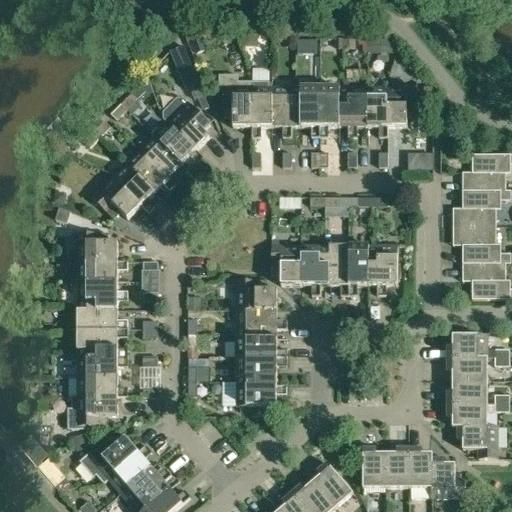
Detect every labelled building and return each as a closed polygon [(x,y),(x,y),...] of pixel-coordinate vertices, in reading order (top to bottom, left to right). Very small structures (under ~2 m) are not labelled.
[(316,41),(297,42),(297,56),(316,55),(316,41)] [(367,54),(381,54),(381,42),(367,42),(367,52),(367,54)] [(182,72),(193,97),(202,93),(191,68),(182,72)] [(252,130),(252,83),(238,83),(238,77),(219,77),(219,92),(223,91),(223,121),(233,121),(233,130),(252,130)] [(269,83),(252,83),(252,130),(252,140),(261,140),(261,130),(272,130),(272,90),(269,90),(269,83)] [(272,90),(272,130),(283,130),(283,140),(292,140),(292,130),(301,130),(301,109),(291,109),(291,90),(272,90)] [(320,90),(291,90),(291,109),(301,109),(301,130),(312,130),(312,140),(320,140),(320,90)] [(320,90),(320,140),(328,140),(328,130),(339,130),(339,109),(349,109),(349,90),(320,90)] [(357,130),(368,130),(368,90),(349,90),(349,109),(339,109),(339,130),(348,130),(348,140),(357,140),(357,130)] [(388,90),(368,90),(368,130),(379,130),(379,140),(388,140),(388,130),(388,90)] [(416,90),(388,90),(388,130),(407,130),(407,121),(416,121),(416,90)] [(127,99),(120,106),(127,113),(137,102),(131,96),(127,99)] [(164,122),(167,125),(196,154),(209,140),(202,133),(209,127),(183,100),(177,101),(163,115),(164,122)] [(127,113),(120,106),(110,116),(116,123),(127,113)] [(79,120),(67,108),(57,118),(69,130),(79,120)] [(93,134),(100,140),(110,129),(104,123),(93,134)] [(153,138),(182,168),(190,160),(196,167),(203,161),(196,154),(167,125),(153,138)] [(83,127),(75,135),(80,140),(88,132),(83,127)] [(100,140),(93,134),(83,144),(90,150),(100,140)] [(139,153),(175,188),(181,182),(174,175),(182,168),(153,138),(139,153)] [(175,188),(139,153),(126,166),(155,195),(162,187),(169,194),(175,188)] [(261,156),(252,155),(252,170),(261,170),(261,156)] [(292,155),(283,156),(283,170),(292,170),(292,155)] [(320,170),(320,155),(311,155),(311,170),(320,170)] [(320,155),(320,170),(328,170),(328,155),(320,155)] [(357,155),(348,155),(348,170),(357,170),(357,155)] [(379,155),(379,170),(388,170),(388,155),(379,155)] [(462,181),(462,197),(511,197),(511,195),(511,193),(506,193),(506,168),(511,167),(511,157),(472,158),(472,176),(475,176),(475,181),(462,181)] [(126,166),(112,180),(140,209),(147,216),(154,209),(147,202),(155,195),(126,166)] [(140,209),(112,180),(92,200),(114,222),(121,215),(127,222),(140,209)] [(511,203),(511,197),(462,197),(462,212),(466,212),(466,217),(453,217),(453,230),(496,230),(496,203),(511,203)] [(325,200),(310,200),(310,209),(325,209),(325,200)] [(339,200),(325,200),(325,209),(339,209),(339,200)] [(372,200),(358,200),(358,209),(372,209),(372,200)] [(387,200),(372,200),(372,209),(387,209),(387,200)] [(462,247),(462,263),(511,263),(511,256),(496,256),(496,230),(453,230),(453,243),(465,243),(465,247),(462,247)] [(77,264),(118,264),(118,245),(109,245),(109,235),(77,235),(77,264)] [(301,289),(301,248),(272,248),(272,279),(281,279),(281,289),(301,289)] [(320,248),(301,248),(301,289),(312,289),(312,299),(321,299),(321,289),(330,289),(330,268),(320,268),(320,248)] [(349,248),(320,248),(320,268),(330,268),(330,289),(341,289),(340,299),(349,299),(349,248)] [(378,268),(378,248),(349,248),(349,299),(357,299),(357,289),(368,289),(368,268),(378,268)] [(398,248),(378,248),(378,268),(368,268),(368,289),(377,289),(377,299),(386,299),(386,289),(397,289),(398,248)] [(511,266),(511,263),(462,263),(462,279),(475,279),(475,284),(472,284),(472,302),(511,302),(511,292),(505,292),(505,266),(511,266)] [(77,264),(77,283),(118,283),(118,273),(128,273),(128,264),(118,264),(77,264)] [(143,264),(143,273),(158,273),(158,264),(143,264)] [(77,283),(77,309),(118,309),(118,304),(128,303),(128,294),(118,294),(118,283),(77,283)] [(236,283),(236,313),(277,313),(277,293),(267,293),(267,283),(236,283)] [(143,295),(143,304),(158,304),(158,295),(143,295)] [(188,313),(201,313),(201,300),(188,300),(188,313)] [(77,309),(77,332),(128,333),(128,323),(118,323),(118,309),(77,309)] [(236,313),(236,332),(256,332),(256,341),(277,341),(277,332),(287,332),(287,323),(277,323),(277,313),(236,313)] [(188,322),(188,337),(197,337),(197,322),(188,322)] [(143,332),(158,332),(158,324),(143,324),(143,332)] [(128,341),(128,333),(77,332),(77,361),(97,361),(97,353),(118,353),(118,341),(128,341)] [(158,341),(158,332),(143,332),(143,341),(158,341)] [(236,332),(236,361),(287,361),(287,352),(277,352),(277,341),(256,341),(256,332),(236,332)] [(188,337),(188,352),(197,352),(197,337),(188,337)] [(446,348),(446,360),(487,360),(487,337),(452,337),(452,338),(457,338),(457,348),(453,348),(453,346),(452,346),(452,348),(446,348)] [(494,352),(494,361),(509,361),(509,352),(494,352)] [(77,380),(118,380),(118,370),(128,370),(128,361),(118,361),(118,353),(97,353),(97,361),(77,361),(77,380)] [(457,374),(457,385),(487,385),(487,360),(446,360),(446,374),(457,374)] [(143,361),(143,370),(158,370),(158,361),(143,361)] [(236,361),(236,389),(256,389),(256,380),(277,380),(277,369),(287,369),(287,361),(236,361)] [(509,361),(494,361),(494,369),(509,370),(509,361)] [(188,370),(188,385),(197,385),(197,370),(188,370)] [(118,400),(128,400),(128,391),(118,391),(118,380),(77,380),(77,400),(118,400)] [(277,389),(277,380),(256,380),(256,389),(236,389),(236,409),(277,409),(277,398),(287,398),(287,389),(277,389)] [(197,399),(197,385),(188,385),(188,399),(197,399)] [(487,407),(487,385),(457,385),(457,395),(446,395),(446,407),(487,407)] [(143,391),(143,400),(158,400),(158,391),(143,391)] [(495,398),(495,407),(509,407),(509,399),(495,398)] [(118,400),(77,400),(71,400),(71,411),(67,411),(67,432),(79,432),(79,429),(108,429),(108,419),(118,419),(118,400)] [(487,429),(487,407),(446,407),(446,420),(457,420),(457,429),(487,429)] [(509,416),(509,407),(495,407),(494,416),(509,416)] [(498,429),(487,429),(457,429),(457,443),(467,443),(467,453),(478,453),(478,463),(498,463),(498,429)] [(72,440),(76,454),(93,449),(89,435),(72,440)] [(49,458),(31,438),(19,448),(37,468),(49,458)] [(139,456),(138,455),(126,441),(118,447),(112,440),(90,459),(88,456),(79,464),(93,480),(96,478),(103,486),(139,456)] [(139,456),(103,486),(104,487),(108,483),(120,497),(151,470),(144,462),(151,456),(146,449),(138,455),(139,456)] [(363,492),(386,492),(386,461),(376,461),(376,451),(363,451),(363,492)] [(396,461),(386,461),(386,492),(409,492),(409,451),(396,451),(396,461)] [(431,502),(433,502),(433,461),(421,461),(422,451),(409,451),(409,492),(431,492),(431,502)] [(444,461),(433,461),(433,502),(464,502),(465,483),(455,483),(455,467),(454,467),(454,472),(444,472),(444,461)] [(315,489),(335,511),(353,497),(326,466),(316,474),(323,482),(315,489)] [(154,506),(170,492),(164,485),(171,479),(165,472),(158,478),(151,470),(120,497),(133,511),(148,498),(154,506)] [(304,511),(334,511),(335,511),(315,489),(307,495),(301,488),(291,496),(304,511)] [(148,498),(133,511),(176,511),(190,501),(184,494),(177,500),(170,492),(154,506),(148,498)] [(287,511),(304,511),(291,496),(281,504),(288,511),(287,511)]
